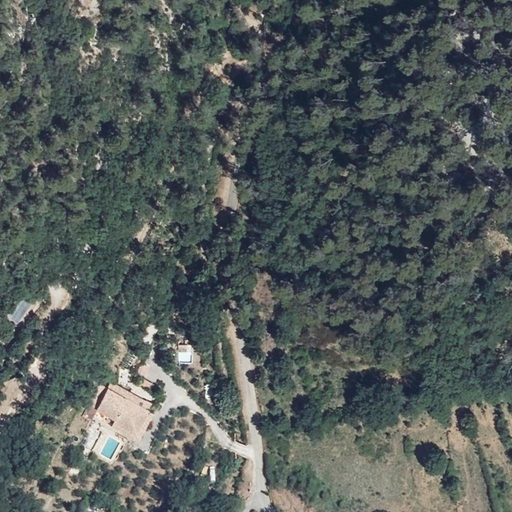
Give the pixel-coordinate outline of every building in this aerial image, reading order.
[(20,294),(6,316),(17,323),(32,301),(20,294)] [(142,335),(151,340),(158,326),(149,321),(142,335)] [(179,362),(192,362),(192,344),(179,344),(179,362)] [(120,416),(128,401),(116,394),(107,410),(115,414),(120,416)] [(107,439),(120,416),(115,414),(113,418),(105,413),(107,410),(103,408),(104,407),(88,399),(77,420),(96,430),(94,433),(104,438),(107,439)] [(131,402),(128,401),(120,416),(122,418),(126,412),(131,402)] [(115,414),(107,410),(105,413),(113,418),(115,414)] [(122,418),(120,416),(107,439),(116,444),(129,421),(132,415),(126,412),(122,418)] [(116,444),(107,439),(105,444),(118,451),(134,424),(129,421),(116,444)]
